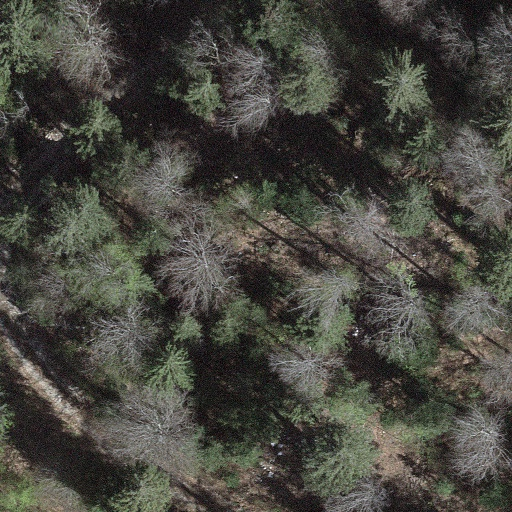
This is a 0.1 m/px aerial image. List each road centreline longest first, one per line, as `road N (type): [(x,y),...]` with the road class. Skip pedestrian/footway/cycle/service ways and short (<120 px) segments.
road 1 (track): [(0,222),(64,138),(224,0)]
road 2 (track): [(219,511),(109,446),(0,320)]
